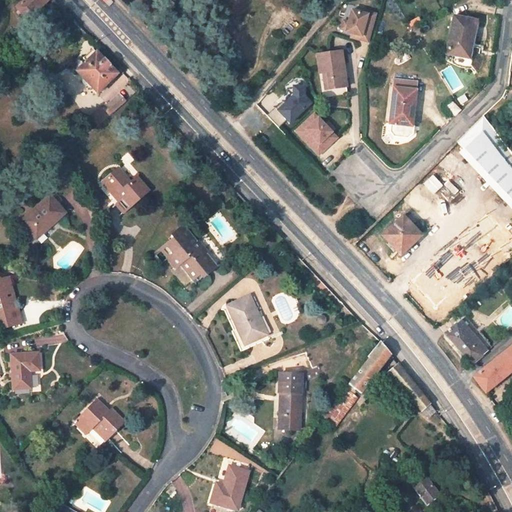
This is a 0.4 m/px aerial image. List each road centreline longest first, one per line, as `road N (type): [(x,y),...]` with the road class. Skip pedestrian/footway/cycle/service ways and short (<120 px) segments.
road 1 (primary): [(455,381),(103,0)]
road 2 (residential): [(345,156),(384,193),(491,95),(511,1)]
